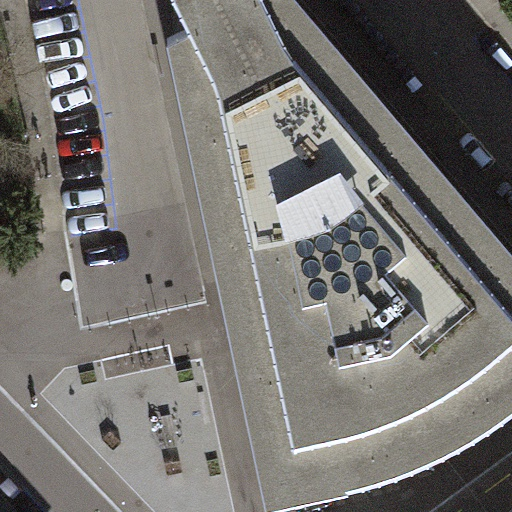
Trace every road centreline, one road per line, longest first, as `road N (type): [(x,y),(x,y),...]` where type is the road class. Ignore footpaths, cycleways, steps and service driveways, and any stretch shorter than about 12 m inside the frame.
road 1 (residential): [(148,276),(100,0)]
road 2 (residential): [(511,126),(400,0)]
